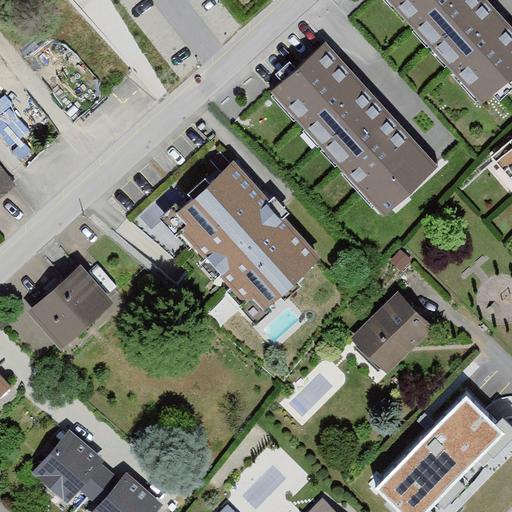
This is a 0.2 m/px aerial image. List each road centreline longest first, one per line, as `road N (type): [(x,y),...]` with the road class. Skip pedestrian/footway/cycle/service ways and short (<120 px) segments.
road 1 (residential): [(0,269),(300,0)]
road 2 (unknown): [(300,0),(405,116)]
